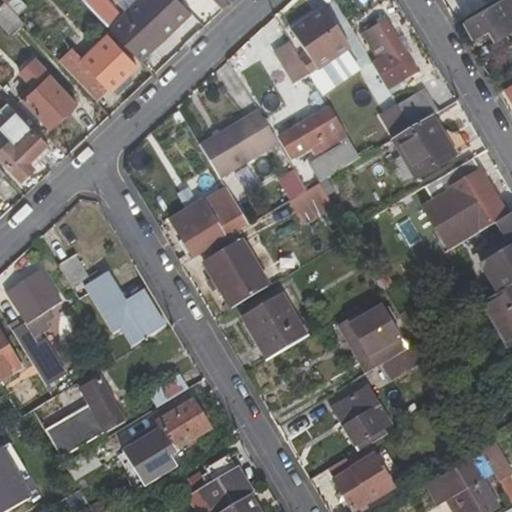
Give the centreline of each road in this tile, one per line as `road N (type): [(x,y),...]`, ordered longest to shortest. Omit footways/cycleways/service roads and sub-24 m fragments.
road 1 (residential): [(96,164),(306,511)]
road 2 (residential): [(96,164),(267,0)]
road 3 (residential): [(416,0),(511,156)]
road 4 (residential): [(0,255),(96,164)]
